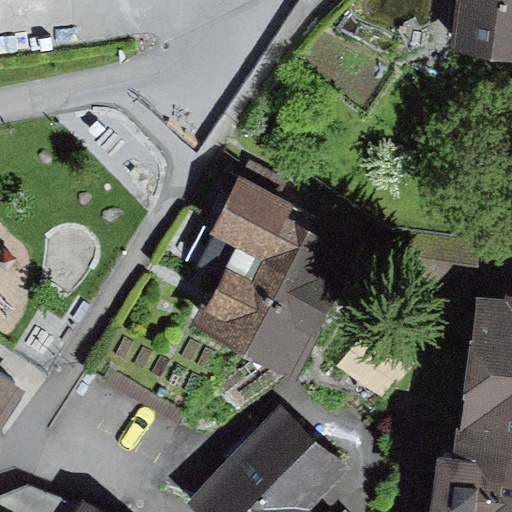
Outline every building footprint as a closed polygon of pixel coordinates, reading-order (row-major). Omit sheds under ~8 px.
[(511,0),(457,0),(452,32),(511,42),(511,0)] [(243,332),(308,204),(291,195),(295,189),(237,159),(208,215),(235,228),(194,307),(243,332)] [(359,230),(308,204),(243,332),(294,358),(359,230)] [(478,258),(480,236),(416,230),(414,252),(478,258)] [(501,273),(478,270),(456,425),(440,422),(430,489),(437,490),(433,511),(511,511),(511,267),(502,266),(501,273)] [(0,398),(20,371),(0,356),(0,398)] [(350,457),(280,391),(189,487),(215,511),(296,511),(310,499),(350,457)] [(0,511),(130,511),(85,484),(75,496),(29,478),(0,488),(0,511)] [(310,499),(296,511),(342,511),(328,498),(319,508),(310,499)]
